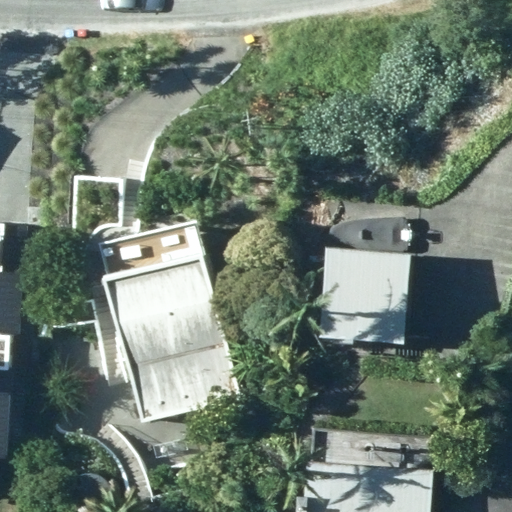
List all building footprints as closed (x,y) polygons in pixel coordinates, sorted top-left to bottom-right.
[(341,252),(334,339),(420,346),(426,257),(341,252)] [(121,283),(153,423),(249,401),(218,261),(121,283)] [(0,491),(36,490),(22,264),(0,265),(0,491)] [(399,465),(431,466),(431,435),(400,434),(399,465)] [(321,465),(316,511),(442,511),(446,476),(321,465)]
